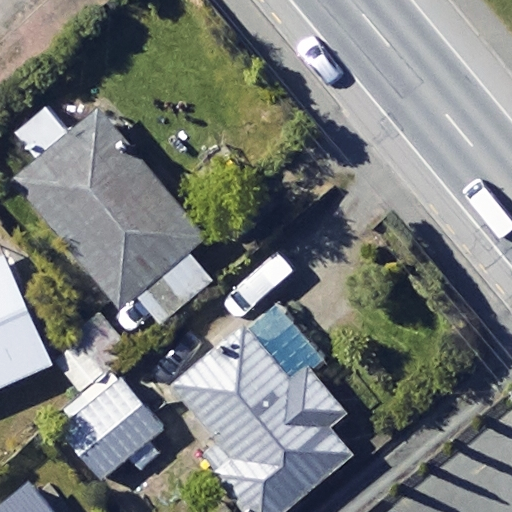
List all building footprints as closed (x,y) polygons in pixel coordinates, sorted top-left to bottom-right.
[(137,295),(156,318),(212,271),(193,248),(200,242),(98,120),(75,139),(48,107),(15,135),(39,164),(16,183),(121,308),(137,295)] [(0,390),(52,367),(4,258),(0,260),(0,390)] [(237,511),(285,511),(355,460),(334,431),(346,422),(310,375),(321,367),(278,309),(173,387),(235,471),(217,484),(237,511)] [(164,427),(119,382),(64,436),(109,481),(164,427)] [(52,511),(30,483),(0,505),(0,511),(52,511)]
